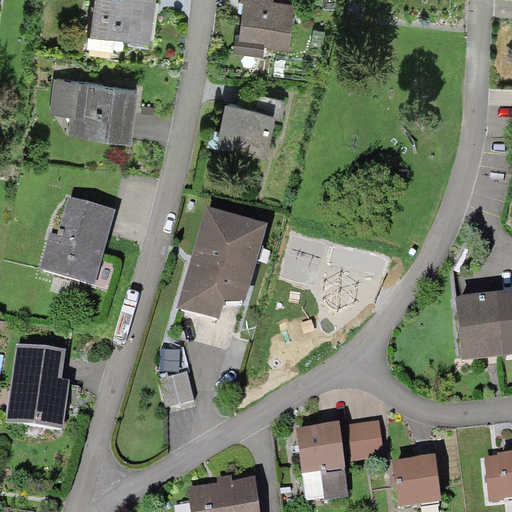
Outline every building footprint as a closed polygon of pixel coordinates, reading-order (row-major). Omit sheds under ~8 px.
[(95,0),(91,30),(116,33),(115,43),(152,47),(157,0),(95,0)] [(237,33),(234,50),(263,53),(264,40),(288,43),(292,0),(243,0),(243,7),(240,33),(237,33)] [(109,85),(55,79),(50,114),(69,117),(67,132),(130,140),(136,89),(109,85)] [(228,98),(220,142),(266,151),(274,107),(251,102),(228,98)] [(39,269),(93,285),(114,213),(69,200),(58,236),(50,233),(39,269)] [(192,262),(177,311),(220,322),(225,304),(246,303),(267,227),(208,209),(192,262)] [(511,293),(455,299),(462,364),(511,358),(511,293)] [(17,345),(7,422),(64,429),(69,382),(62,381),(66,351),(17,345)] [(188,373),(160,379),(166,408),(194,402),(188,373)] [(379,423),(341,429),(345,461),(384,455),(379,423)] [(341,424),(297,431),(299,452),(306,505),(350,497),(345,461),(341,429),(341,424)] [(498,457),(486,458),(490,502),(511,499),(511,453),(498,455),(498,457)] [(436,456),(392,462),(395,484),(398,509),(442,503),(436,456)] [(227,484),(188,488),(191,511),(259,511),(255,480),(227,484)]
